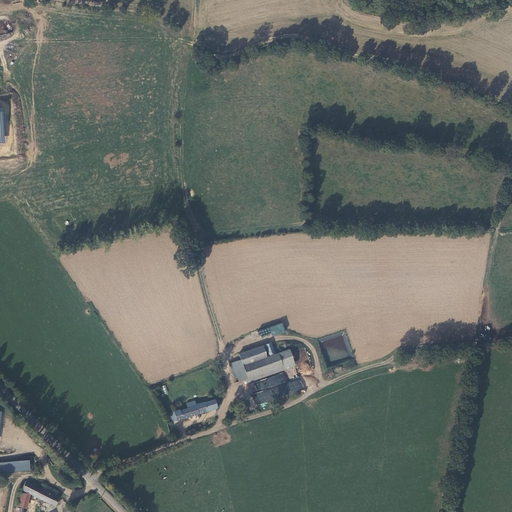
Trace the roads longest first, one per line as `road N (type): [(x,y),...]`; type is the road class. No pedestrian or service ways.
road 1 (track): [(511,339),(406,348),(299,401)]
road 2 (tertiary): [(0,387),(121,511)]
